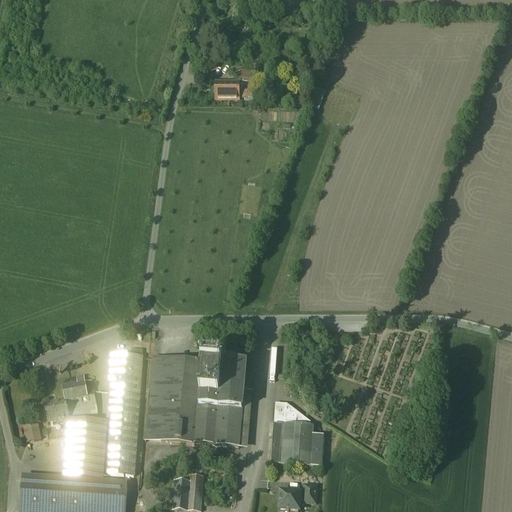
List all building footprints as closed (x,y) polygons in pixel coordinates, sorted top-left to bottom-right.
[(257,93),(254,93),(254,77),(250,77),(250,74),(240,74),(240,77),(237,77),(237,83),(238,83),(238,86),(239,86),(239,101),(245,101),(245,104),(257,104),(257,93)] [(238,86),(216,86),(216,104),(239,104),(239,101),(239,86),(238,86)] [(313,110),(320,112),(326,93),(319,91),(313,110)] [(143,358),(113,355),(110,396),(140,398),(143,358)] [(246,367),(169,361),(162,445),(197,448),(198,432),(218,434),(217,450),(240,451),(246,367)] [(92,382),(63,387),(66,402),(68,412),(96,407),(92,382)] [(140,398),(110,396),(108,422),(104,476),(134,478),(140,398)] [(66,402),(45,406),(48,424),(69,420),(68,412),(66,402)] [(311,426),(285,407),(275,406),(274,419),(286,420),(285,427),(310,429),(311,426)] [(96,407),(68,412),(69,420),(73,419),(73,420),(84,418),(83,417),(98,414),(96,407)] [(104,482),(104,476),(108,422),(73,420),(66,479),(104,482)] [(25,426),(26,443),(42,441),(40,425),(25,426)] [(310,429),(285,427),(283,468),(311,470),(314,429),(310,429)] [(215,469),(192,467),(191,485),(213,487),(215,469)] [(126,511),(128,489),(22,482),(20,511),(126,511)] [(191,485),(176,484),(173,511),(211,511),(213,487),(191,485)] [(292,494),(292,496),(281,495),(280,511),(288,511),(299,511),(300,505),(316,506),(317,489),(305,488),(305,497),(300,497),(300,495),(292,494)]
